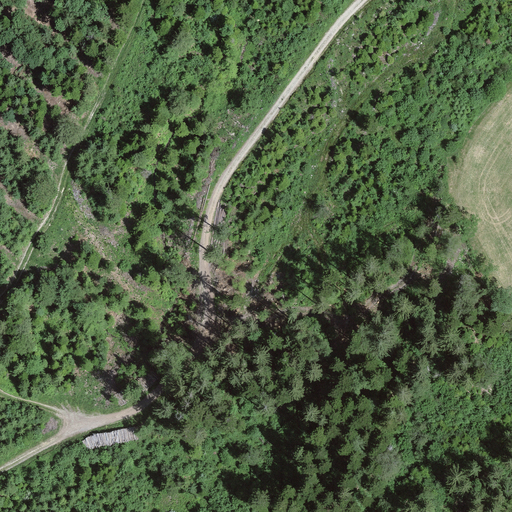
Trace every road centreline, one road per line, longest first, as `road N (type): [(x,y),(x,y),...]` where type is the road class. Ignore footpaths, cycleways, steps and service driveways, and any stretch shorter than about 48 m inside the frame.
road 1 (track): [(0,470),(134,408),(202,357),(210,340),(202,280),(209,222),(367,0)]
road 2 (track): [(0,303),(149,0)]
